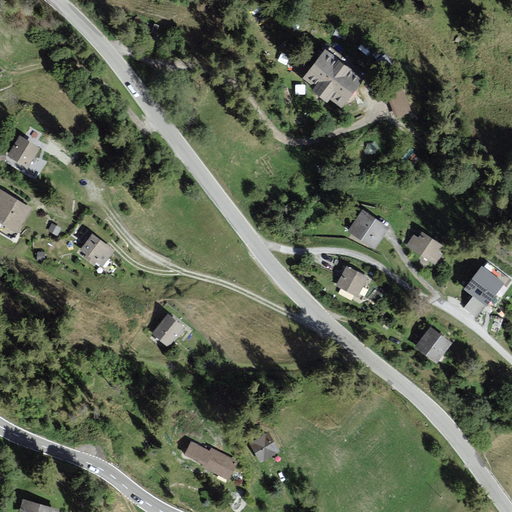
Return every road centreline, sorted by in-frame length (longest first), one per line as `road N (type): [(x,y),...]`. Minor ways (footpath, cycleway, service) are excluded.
road 1 (tertiary): [(509,511),(431,410),(277,272),(107,51),(55,0)]
road 2 (track): [(335,331),(177,269),(138,247),(94,201)]
road 3 (track): [(163,125),(146,126),(71,67),(12,71),(0,62)]
road 4 (tertiary): [(0,426),(95,466),(163,511)]
road 5 (track): [(379,120),(511,197)]
